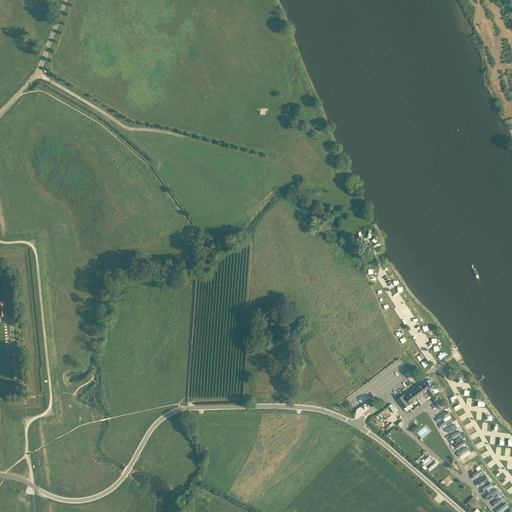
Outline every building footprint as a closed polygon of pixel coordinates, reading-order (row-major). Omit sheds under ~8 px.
[(416,326),(421,321),(418,318),(413,323),(416,326)] [(285,334),(268,343),(271,349),(288,340),(285,334)] [(403,395),(397,399),(406,411),(413,406),(411,403),(416,398),(419,402),(420,402),(421,404),(436,393),(431,387),(427,381),(420,386),(405,397),(403,395)] [(439,409),(443,407),(438,397),(434,399),(439,409)] [(387,408),(379,414),(381,418),(384,416),(386,418),(391,414),(387,408)] [(392,421),(386,428),(389,431),(395,424),(392,421)] [(461,455),(469,450),(467,446),(458,452),(461,455)] [(469,471),(478,465),(475,460),(467,465),(469,467),(467,468),(469,471)] [(474,477),(483,472),(479,465),(476,467),(477,470),(472,474),(474,477)] [(486,475),(476,481),(479,485),(488,479),(486,475)] [(487,495),(490,499),(498,494),(495,490),(487,495)] [(501,497),(493,502),(495,505),(503,500),(501,497)] [(468,504),(473,509),(478,504),(473,499),(468,504)] [(498,511),(501,511),(509,506),(506,502),(496,510),(498,511)]
